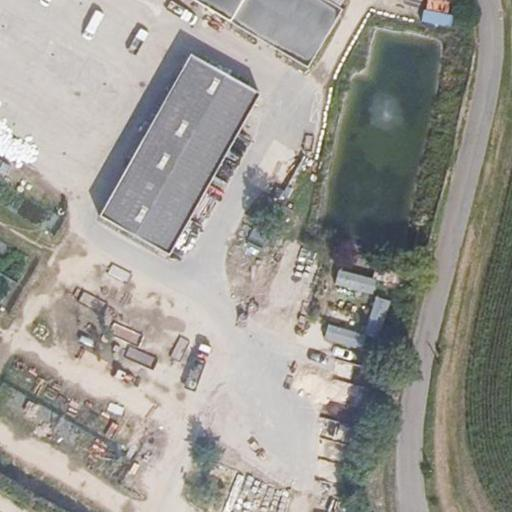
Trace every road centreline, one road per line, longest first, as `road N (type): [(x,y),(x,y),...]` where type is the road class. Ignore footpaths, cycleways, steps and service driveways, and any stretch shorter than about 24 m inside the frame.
road 1 (tertiary): [(482,0),(489,48),(411,402),(410,511)]
road 2 (unknown): [(131,0),(289,99),(305,98),(359,0)]
